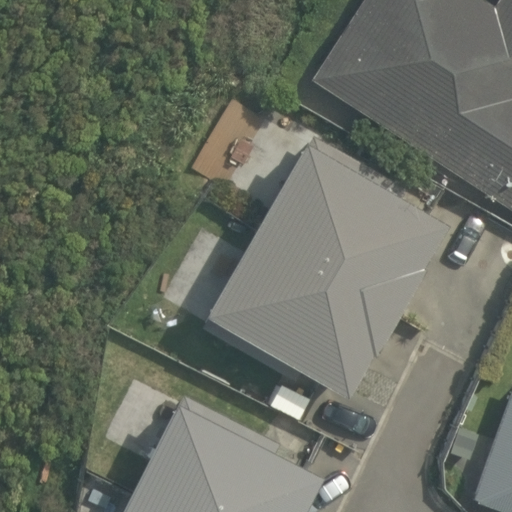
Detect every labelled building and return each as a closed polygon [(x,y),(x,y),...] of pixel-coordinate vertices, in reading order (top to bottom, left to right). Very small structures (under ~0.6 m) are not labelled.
[(511,212),(511,0),(491,0),(488,5),(480,0),(358,0),(308,78),(511,212)] [(294,135),(193,308),(335,390),(359,348),(362,350),(414,262),(411,260),(436,217),(395,194),(400,185),(306,132),(302,139),(294,135)] [(466,496),(509,511),(511,511),(511,378),(510,378),(466,496)] [(172,399),(165,396),(104,511),(287,511),(310,470),(268,449),(272,439),(177,390),(172,399)] [(472,431),(453,424),(443,449),(462,456),(472,431)]
